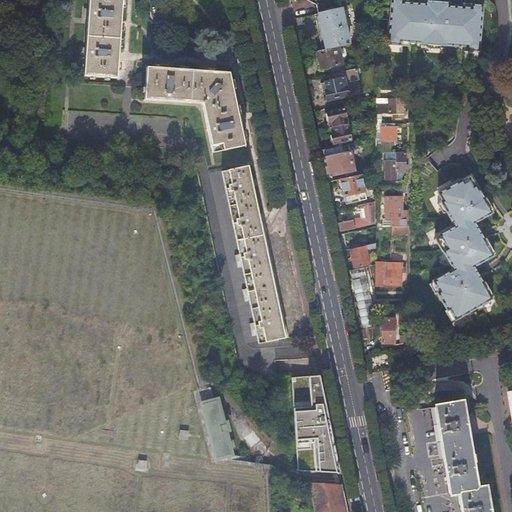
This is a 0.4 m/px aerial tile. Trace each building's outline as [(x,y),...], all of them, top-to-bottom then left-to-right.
[(120,0),(87,0),(83,76),(116,79),(120,0)] [(376,21),(376,0),(306,0),(316,5),(325,49),(337,47),(364,41),(361,26),(345,30),(341,9),(365,10),(365,20),(376,21)] [(409,43),(410,43),(411,4),(403,3),(403,0),(392,0),(388,45),(401,46),(401,42),(409,43)] [(467,51),(468,51),(470,51),(472,9),(462,8),(450,7),(450,4),(442,3),(435,2),(425,2),(425,5),(413,4),(411,4),(410,43),(422,44),(422,45),(428,46),(441,47),(446,47),(447,46),(459,47),(467,48),(467,51)] [(472,9),(470,51),(480,52),(483,6),(472,5),(472,9)] [(337,47),(325,49),(315,52),(318,62),(319,62),(320,69),(330,67),(332,74),(347,71),(345,63),(341,64),(337,47)] [(141,88),(140,93),(144,93),(144,100),(202,104),(212,152),(243,146),(228,73),(146,67),(145,88),(141,88)] [(347,71),(332,74),(331,74),(332,81),(325,82),(327,90),(324,91),(327,101),(347,96),(344,83),(358,79),(357,74),(360,73),(359,68),(347,71)] [(403,100),(376,99),(376,114),(403,115),(403,100)] [(332,128),(347,125),(344,108),(327,112),(325,115),(326,120),(328,122),(331,122),(332,128)] [(381,124),(376,124),(376,129),(379,129),(379,145),(383,147),(391,147),(394,144),(394,142),(395,141),(395,126),(394,126),(394,124),(381,124)] [(350,140),(347,125),(332,128),(333,133),(331,134),(330,136),(330,142),(333,144),(350,140)] [(348,144),(322,150),(327,177),(354,171),(348,144)] [(404,165),(404,153),(396,153),(396,162),(385,162),(385,179),(395,179),(395,171),(404,171),(404,165)] [(247,165),(221,171),(257,343),(284,338),(247,165)] [(364,192),(360,174),(339,179),(341,188),(342,187),(346,204),(359,200),(358,193),(364,192)] [(473,176),(469,178),(476,191),(480,188),(473,176)] [(476,191),(469,178),(469,177),(459,182),(459,181),(446,189),(446,190),(438,194),(443,202),(441,203),(447,213),(455,227),(439,236),(440,237),(447,250),(443,252),(453,270),(433,282),(434,283),(439,293),(438,293),(447,310),(449,309),(455,320),(456,321),(490,301),(490,300),(482,285),(483,284),(474,268),(492,257),(491,257),(483,242),(484,240),(475,224),(490,215),(490,214),(482,201),(476,191)] [(391,226),(407,226),(407,211),(400,211),(400,197),(385,197),(385,219),(392,220),(391,226)] [(486,198),(482,201),(490,214),(494,212),(486,198)] [(375,223),(375,201),(360,204),(361,208),(364,208),(367,226),(375,223)] [(443,215),(447,213),(441,203),(438,205),(443,215)] [(351,221),(337,224),(339,233),(353,229),(351,221)] [(356,232),(343,235),(346,246),(358,243),(356,232)] [(436,240),(443,252),(447,250),(440,237),(436,240)] [(483,242),(491,257),(495,254),(486,239),(484,240),(483,242)] [(375,248),(375,243),(365,245),(365,247),(350,250),(354,268),(369,264),(366,250),(375,248)] [(386,263),(385,278),(401,279),(401,263),(386,263)] [(365,267),(347,271),(352,292),(357,291),(358,283),(365,281),(365,267)] [(485,282),(483,284),(482,285),(490,300),(494,297),(485,282)] [(435,295),(438,293),(439,293),(434,283),(430,285),(435,295)] [(404,301),(404,287),(390,286),(390,302),(404,301)] [(362,300),(356,302),(359,318),(365,317),(362,300)] [(451,322),(455,320),(449,309),(447,310),(445,312),(451,322)] [(382,318),(382,343),(393,343),(394,319),(382,318)] [(330,429),(323,397),(312,400),(317,422),(306,421),(304,405),(303,405),(301,378),(291,379),(295,433),(309,431),(309,428),(318,427),(319,430),(330,429)] [(218,400),(199,404),(195,405),(211,460),(235,455),(230,437),(232,436),(228,422),(225,423),(218,400)] [(460,403),(435,407),(449,494),(459,492),(461,511),(486,511),(483,489),(475,490),(460,403)] [(309,431),(295,433),(296,446),(302,444),(303,449),(305,448),(314,446),(316,451),(306,453),(296,456),(297,471),(339,473),(335,456),(331,457),(325,429),(319,430),(309,431)] [(331,457),(335,456),(330,429),(325,429),(331,457)] [(347,511),(342,485),(307,484),(313,511),(347,511)]
